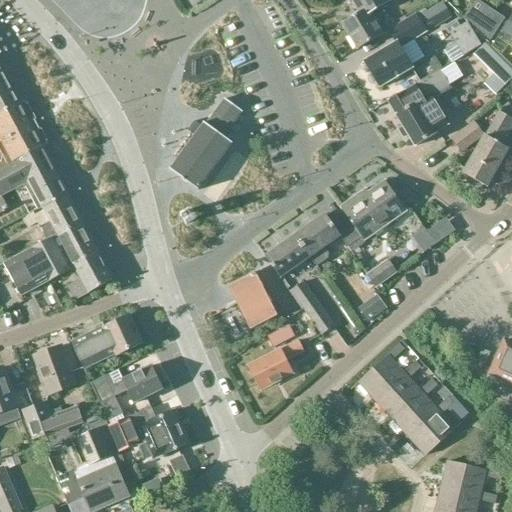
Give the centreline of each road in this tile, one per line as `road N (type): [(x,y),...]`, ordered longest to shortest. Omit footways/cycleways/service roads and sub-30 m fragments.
road 1 (tertiary): [(164,282),(112,112),(21,0)]
road 2 (residential): [(164,282),(179,280),(370,146)]
road 3 (residential): [(321,384),(498,232)]
road 4 (tertiary): [(235,458),(164,282)]
road 5 (residential): [(164,282),(0,343)]
road 6 (residential): [(370,146),(287,0)]
road 7 (residential): [(498,232),(370,146)]
